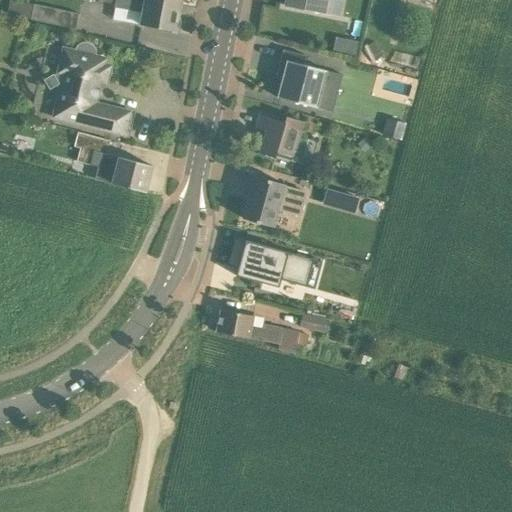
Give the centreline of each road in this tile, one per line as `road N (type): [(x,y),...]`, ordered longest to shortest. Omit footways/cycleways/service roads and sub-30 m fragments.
road 1 (tertiary): [(148,310),(181,243),(230,0)]
road 2 (tertiary): [(148,310),(77,382),(0,412)]
